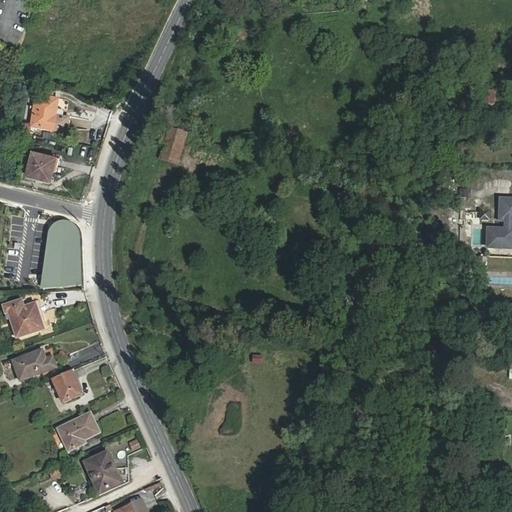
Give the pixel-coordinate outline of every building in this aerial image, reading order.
[(405,57),(410,62),(416,56),(411,51),(405,57)] [(497,90),(485,90),(484,104),(496,105),(497,90)] [(38,95),(34,124),(67,129),(69,116),(57,115),(59,98),(38,95)] [(171,129),(162,157),(178,162),(187,134),(171,129)] [(33,152),(27,175),(51,181),(53,171),(56,172),(60,158),(57,158),(33,152)] [(511,198),(510,198),(509,220),(511,220),(511,228),(497,228),(497,234),(504,235),(504,247),(511,247),(511,198)] [(16,219),(10,260),(32,263),(38,222),(16,219)] [(504,235),(497,234),(496,247),(504,247),(504,235)] [(35,246),(32,262),(37,263),(40,261),(41,249),(39,247),(35,246)] [(9,313),(18,337),(44,328),(36,304),(9,313)] [(43,351),(14,361),(21,381),(57,368),(54,357),(46,360),(43,351)] [(84,395),(73,371),(54,379),(65,403),(84,395)] [(59,428),(70,452),(87,444),(85,440),(100,433),(91,414),(59,428)] [(139,439),(130,442),(133,451),(142,448),(139,439)] [(87,464),(100,492),(122,482),(109,454),(87,464)] [(63,476),(59,465),(48,470),(53,481),(63,476)] [(8,499),(14,510),(14,511),(38,511),(48,507),(38,485),(8,499)] [(6,511),(9,511),(14,510),(8,499),(2,502),(6,511)] [(140,502),(116,511),(148,511),(147,509),(144,511),(140,502)]
